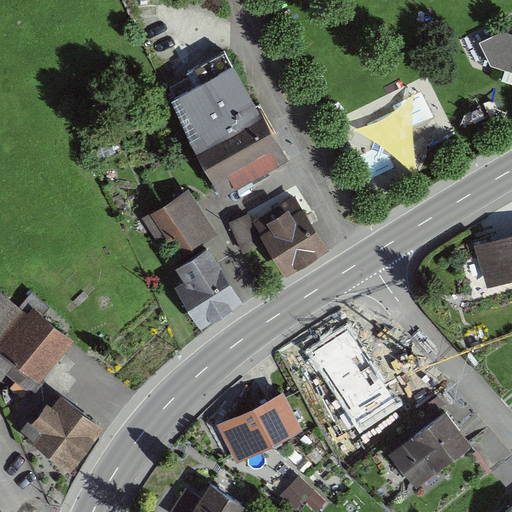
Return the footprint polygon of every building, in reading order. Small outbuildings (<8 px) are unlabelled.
[(500,33),(478,43),(489,66),(511,72),(511,36),(507,35),(500,33)] [(227,64),(171,94),(191,132),(180,138),(210,197),(278,161),(227,64)] [(96,160),(114,152),(110,142),(92,151),(96,160)] [(214,235),(187,190),(142,218),(157,243),(166,238),(178,258),(168,264),(178,281),(169,286),(196,332),(239,306),(201,242),(214,235)] [(247,213),(228,223),(246,255),(261,247),(280,281),(327,255),(295,198),(252,222),(247,213)] [(511,235),(473,245),(484,286),(511,278),(511,235)] [(22,313),(0,296),(0,368),(27,390),(67,340),(26,308),(22,313)] [(350,325),(307,353),(333,396),(376,368),(350,325)] [(377,368),(334,396),(361,437),(403,408),(377,368)] [(97,427),(53,390),(17,432),(60,470),(97,427)] [(277,392),(218,422),(236,458),(295,429),(277,392)] [(468,440),(444,405),(383,448),(407,482),(468,440)] [(227,496),(207,483),(197,498),(184,489),(168,511),(231,511),(238,503),(227,496)] [(511,511),(511,502),(499,511),(511,511)]
